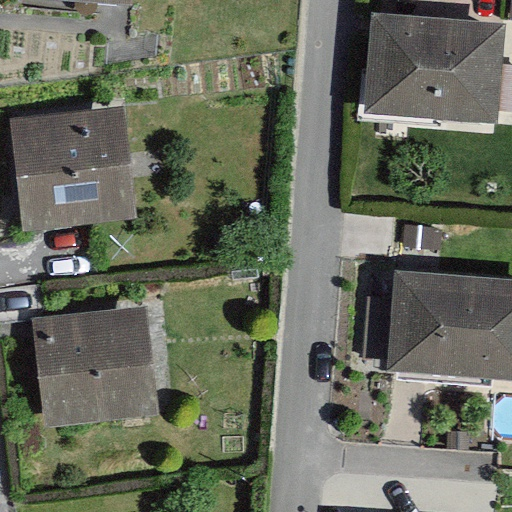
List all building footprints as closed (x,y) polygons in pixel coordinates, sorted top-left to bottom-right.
[(511,0),(498,0),(497,14),(511,15),(511,0)] [(498,26),(361,14),(352,115),(490,127),(498,26)] [(109,112),(0,124),(13,239),(122,227),(109,112)] [(511,272),(387,263),(378,378),(511,389),(511,272)] [(136,311),(20,324),(34,439),(149,426),(136,311)]
